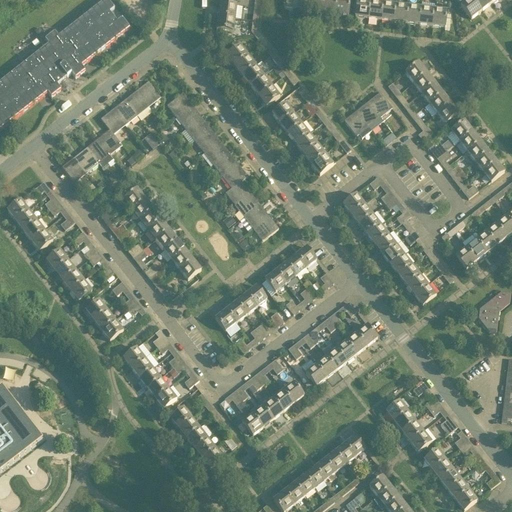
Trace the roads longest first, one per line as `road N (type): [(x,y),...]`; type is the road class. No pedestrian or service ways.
road 1 (residential): [(356,282),(224,384),(29,150)]
road 2 (residential): [(511,481),(356,282)]
road 3 (residential): [(306,216),(170,39)]
road 4 (residential): [(380,163),(430,225),(446,228),(466,212),(410,142)]
road 5 (residential): [(29,150),(170,39)]
